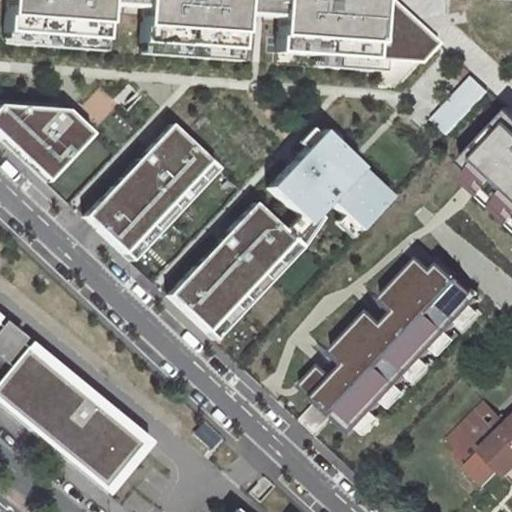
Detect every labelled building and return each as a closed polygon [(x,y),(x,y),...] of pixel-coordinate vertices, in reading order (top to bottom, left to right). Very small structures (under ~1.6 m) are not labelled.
[(9,0),(7,35),(106,42),(109,6),(109,0),(9,0)] [(145,0),(109,0),(109,6),(145,9),(145,0)] [(145,0),(145,9),(143,45),(242,52),(245,17),(246,0),(145,0)] [(282,0),(275,0),(246,0),(245,17),(281,19),(282,0)] [(278,55),(368,61),(371,0),(282,0),(281,19),(278,55)] [(371,0),(368,61),(424,65),(442,45),(393,0),(371,0)] [(432,122),(446,135),(488,92),(473,78),(432,122)] [(0,104),(0,138),(38,175),(58,154),(65,160),(90,134),(67,113),(0,104)] [(511,116),(509,114),(463,164),(474,174),(511,209),(511,116)] [(123,253),(210,160),(169,122),(82,215),(91,222),(123,253)] [(322,128),(268,186),(302,218),(308,224),(330,200),(360,229),(392,194),(322,128)] [(58,154),(38,175),(45,181),(65,160),(58,154)] [(131,260),(217,167),(210,160),(123,253),(131,260)] [(511,209),(474,174),(466,182),(511,224),(511,209)] [(294,239),(254,201),(167,294),(207,331),(294,239)] [(294,239),(207,331),(214,338),(316,231),(308,224),(302,218),(288,233),(294,239)] [(332,352),(347,366),(436,272),(421,258),(332,352)] [(478,299),(441,266),(436,272),(347,366),(335,378),(315,400),(317,401),(299,421),(306,428),(314,435),(332,416),(351,434),(357,428),(372,412),(382,402),(397,386),(407,375),(422,359),(431,349),(447,332),(456,322),(472,306),(478,299)] [(479,313),(472,306),(456,322),(464,329),(479,313)] [(454,339),(447,332),(431,349),(439,356),(454,339)] [(0,402),(100,483),(138,437),(20,341),(5,360),(0,355),(0,402)] [(429,366),(422,359),(407,375),(414,382),(429,366)] [(301,387),(315,400),(335,378),(321,365),(301,387)] [(404,393),(397,386),(382,402),(389,409),(404,393)] [(483,402),(448,436),(469,458),(481,446),(504,423),(483,402)] [(380,419),(372,412),(357,428),(365,435),(380,419)] [(511,415),(504,423),(481,446),(498,463),(508,473),(511,468),(511,415)] [(481,446),(469,458),(463,464),(481,481),(498,463),(481,446)]
